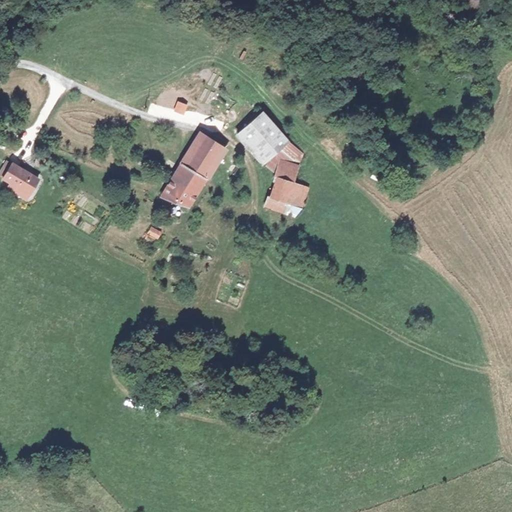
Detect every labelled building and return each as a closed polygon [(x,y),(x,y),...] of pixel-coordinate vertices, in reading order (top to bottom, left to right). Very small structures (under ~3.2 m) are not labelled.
[(261,114),(236,137),(262,164),(275,152),(287,141),(261,114)] [(199,133),(197,138),(207,144),(210,140),(199,133)] [(182,164),(207,180),(225,150),(210,140),(207,144),(197,138),(182,164)] [(279,159),(275,152),(262,164),(275,177),(278,163),(279,159)] [(289,185),(294,167),(278,163),(275,177),(270,200),(267,199),(265,210),(282,215),(284,205),(289,185)] [(207,180),(182,164),(175,176),(172,174),(168,181),(172,183),(163,197),(176,200),(190,209),(207,180)] [(41,182),(15,166),(5,180),(12,184),(9,189),(21,196),(23,192),(32,197),(41,182)] [(304,189),(289,185),(284,205),(282,215),(293,219),(300,209),(304,189)] [(29,201),(32,197),(23,192),(21,196),(29,201)] [(157,241),(162,233),(151,226),(146,234),(157,241)]
